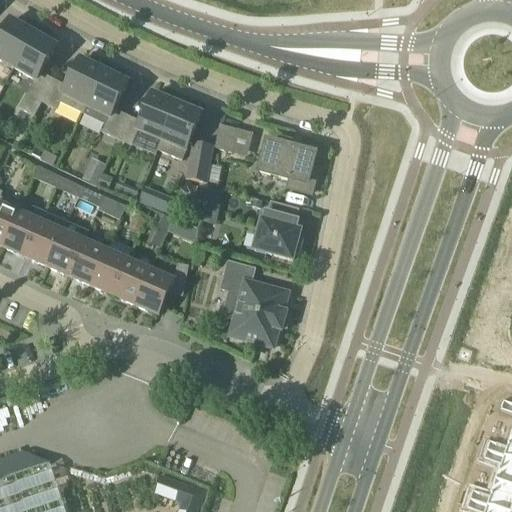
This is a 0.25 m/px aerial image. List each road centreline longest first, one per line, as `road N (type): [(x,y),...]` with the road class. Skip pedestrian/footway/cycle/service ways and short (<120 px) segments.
road 1 (residential): [(283,407),(312,339),(346,132),(213,87),(43,0)]
road 2 (tertiary): [(376,445),(494,121)]
road 3 (tertiary): [(453,109),(343,433)]
road 4 (residential): [(283,407),(142,353),(80,355)]
road 5 (tertiary): [(257,48),(336,69),(435,80)]
road 6 (tertiary): [(437,45),(257,48)]
road 7 (tertiary): [(124,0),(257,48)]
